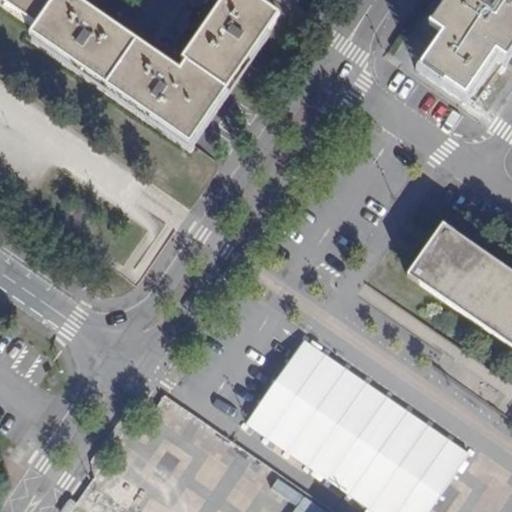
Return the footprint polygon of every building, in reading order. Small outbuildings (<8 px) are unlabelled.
[(0,0),(0,1),(35,26),(53,0),(0,0)] [(30,34),(190,144),(279,15),(256,0),(222,0),(182,59),(186,61),(179,71),(76,0),(53,0),(35,26),(30,34)] [(466,96),(496,51),(505,57),(511,47),(511,0),(445,0),(429,23),(442,33),(421,66),(466,96)] [(511,272),(444,224),(408,276),(511,347),(511,272)] [(303,511),(150,416),(95,505),(106,511),(303,511)]
